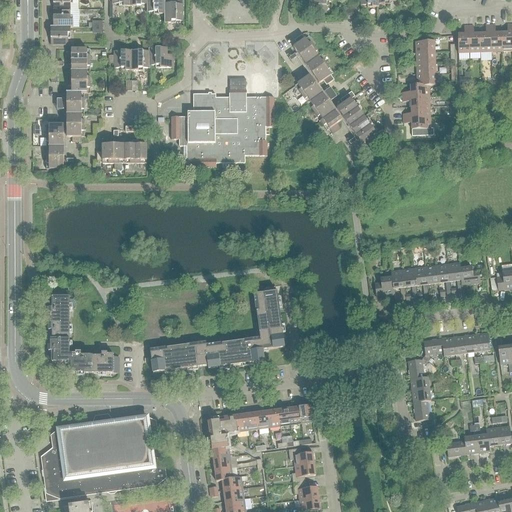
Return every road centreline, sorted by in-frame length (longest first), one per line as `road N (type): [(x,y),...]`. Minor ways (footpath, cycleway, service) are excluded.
road 1 (tertiary): [(13,351),(12,103),(25,61),(26,0)]
road 2 (tertiary): [(175,400),(31,396),(18,380),(13,351)]
road 3 (residential): [(357,37),(350,28),(211,38),(196,30)]
road 4 (residential): [(511,459),(446,469),(439,477),(451,498),(511,486)]
road 5 (residential): [(379,364),(413,320),(486,310),(511,317)]
road 6 (residential): [(112,109),(150,108),(185,84),(196,30)]
road 7 (residential): [(333,511),(317,379)]
road 8 (residential): [(175,400),(296,382)]
